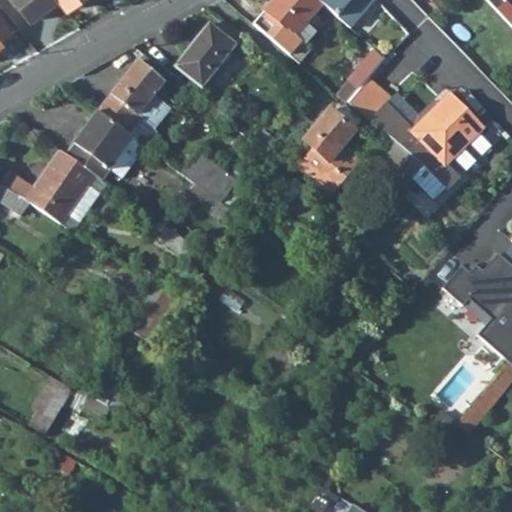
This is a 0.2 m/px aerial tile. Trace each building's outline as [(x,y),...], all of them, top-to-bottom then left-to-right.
[(12,0),(29,22),(57,0),(56,0),(12,0)] [(64,10),(77,0),(56,0),(57,0),(64,10)] [(315,0),(275,0),(253,26),(289,56),(301,42),(294,37),(322,5),(315,0)] [(337,18),(352,0),(315,0),(322,5),(328,10),(337,18)] [(511,8),(505,1),(496,10),(511,26),(511,8)] [(337,18),(328,10),(321,18),(330,26),(337,18)] [(0,45),(2,45),(1,43),(12,36),(0,20),(0,45)] [(235,46),(208,25),(174,68),(201,89),(235,46)] [(374,51),(362,40),(353,49),(362,58),(366,60),(374,51)] [(305,46),(301,42),(289,56),(298,64),(310,50),(305,46)] [(362,58),(353,49),(339,66),(349,74),(362,58)] [(384,58),(374,51),(366,60),(348,82),(358,90),(366,79),(384,58)] [(163,83),(137,63),(96,112),(126,134),(141,118),(153,128),(167,111),(151,97),(163,83)] [(412,132),(386,104),(390,98),(366,79),(358,90),(347,102),(370,122),(371,121),(385,133),(422,164),(444,188),(446,190),(448,188),(459,179),(445,165),(483,127),(451,94),(412,132)] [(358,90),(348,82),(336,96),(345,104),(347,102),(358,90)] [(355,132),(328,110),(302,140),(311,148),(298,164),(332,193),(359,162),(342,147),(355,132)] [(126,134),(96,112),(65,156),(91,174),(101,181),(109,170),(121,179),(134,161),(139,144),(126,134)] [(422,164),(385,133),(370,149),(408,180),(410,177),(422,164)] [(65,156),(59,152),(34,189),(10,173),(2,186),(25,201),(28,203),(72,232),(106,185),(101,181),(91,174),(65,156)] [(235,181),(196,153),(180,174),(195,185),(219,203),(235,181)] [(444,188),(422,164),(410,177),(431,200),(444,188)] [(248,183),(242,178),(220,204),(228,209),(248,183)] [(2,186),(0,184),(0,203),(16,214),(25,201),(2,186)] [(219,203),(195,185),(186,198),(211,216),(215,211),(222,216),(228,209),(220,204),(219,203)] [(28,203),(25,201),(16,214),(20,216),(28,203)] [(222,216),(215,211),(211,216),(218,221),(222,216)] [(195,247),(159,222),(151,233),(187,258),(189,256),(195,247)] [(511,242),(500,257),(511,267),(511,242)] [(206,255),(195,247),(189,256),(200,263),(206,255)] [(511,267),(500,257),(496,254),(481,272),(474,266),(468,273),(460,266),(441,289),(462,306),(467,300),(490,319),(476,335),(508,362),(511,365),(511,267)] [(164,290),(155,285),(142,305),(151,311),(164,290)] [(176,298),(164,290),(151,311),(135,334),(147,342),(176,298)] [(375,337),(364,329),(354,341),(365,350),(375,337)] [(511,365),(508,362),(457,425),(468,433),(511,379),(511,365)] [(70,390),(51,377),(32,408),(36,411),(52,420),(70,390)] [(123,399),(99,386),(92,397),(116,410),(123,399)] [(88,396),(73,387),(71,390),(65,400),(78,413),(82,407),(81,406),(88,396)] [(108,407),(88,396),(81,406),(82,407),(102,418),(108,407)] [(453,428),(462,416),(447,404),(438,416),(453,428)] [(117,411),(108,407),(102,418),(111,423),(117,411)] [(52,420),(36,411),(27,426),(43,435),(52,420)] [(148,430),(144,427),(137,438),(141,441),(148,430)] [(151,455),(138,447),(129,461),(132,463),(141,469),(151,455)] [(75,462),(59,453),(52,464),(68,474),(75,462)] [(141,469),(132,463),(125,474),(134,480),(141,469)]
